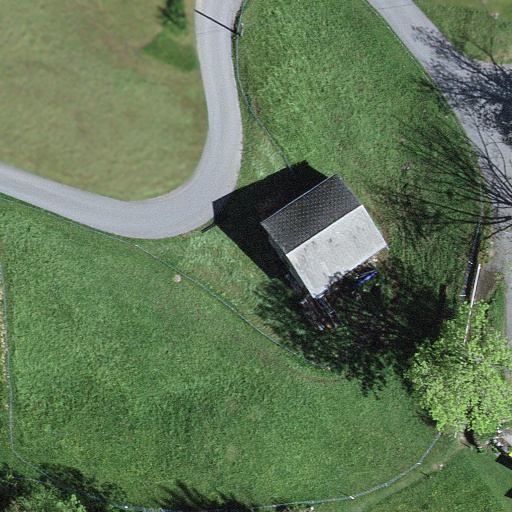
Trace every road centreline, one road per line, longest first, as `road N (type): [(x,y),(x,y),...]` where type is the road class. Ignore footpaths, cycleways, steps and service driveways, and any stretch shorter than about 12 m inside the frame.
road 1 (residential): [(215,0),(225,122),(221,161),(201,194),(173,211),(140,215),(0,170)]
road 2 (residential): [(511,119),(483,116),(444,56),(391,0)]
